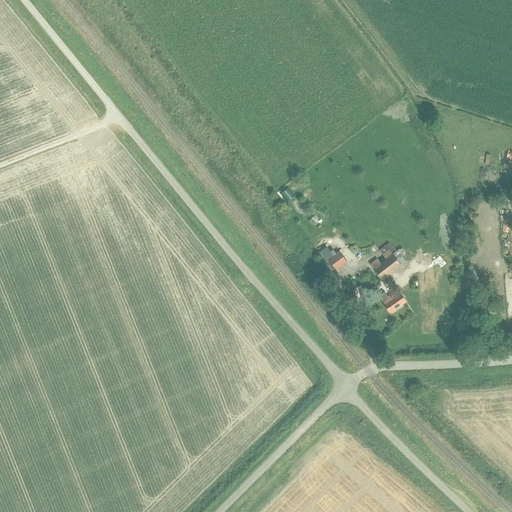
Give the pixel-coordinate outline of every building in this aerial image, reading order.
[(287,188),(283,193),(290,200),(294,196),(287,188)] [(406,262),(402,257),(407,253),(403,247),(398,251),(394,245),(392,246),(389,243),(380,251),(387,259),(381,264),(377,259),(370,264),(382,281),(406,262)] [(330,260),(337,253),(329,244),(321,251),(330,260)] [(332,259),(340,268),(350,259),(342,250),(332,259)] [(380,297),(381,299),(390,313),(406,302),(398,290),(389,297),(386,293),(380,297)]
